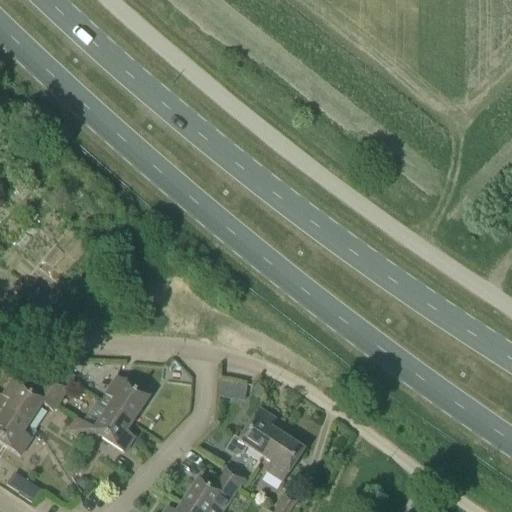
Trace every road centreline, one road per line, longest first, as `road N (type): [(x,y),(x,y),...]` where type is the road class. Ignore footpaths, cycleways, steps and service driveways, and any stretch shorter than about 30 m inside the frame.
road 1 (primary): [(0,26),(258,256),(511,442)]
road 2 (primary): [(511,360),(279,199),(47,0)]
road 3 (unclassified): [(511,311),(292,155),(108,0)]
road 4 (residential): [(392,454),(301,389),(199,353)]
road 5 (residential): [(199,353),(0,336)]
road 6 (residential): [(199,353),(199,421),(113,511)]
